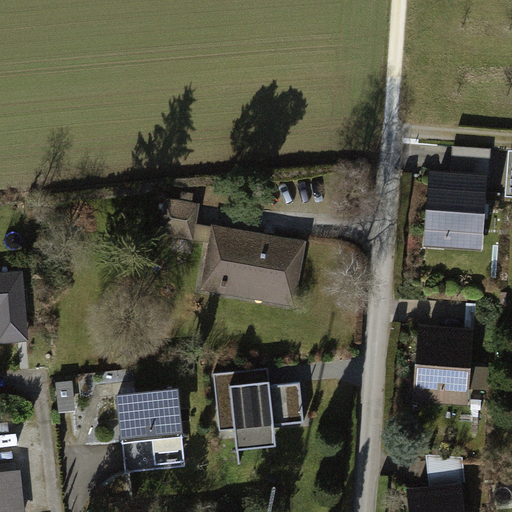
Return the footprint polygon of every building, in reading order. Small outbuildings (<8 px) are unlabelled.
[(488,173),(431,169),(425,246),(482,250),(488,173)] [(197,293),(292,308),(302,245),(196,228),(201,199),(180,196),(179,201),(160,198),(153,238),(205,246),(197,293)] [(0,345),(26,344),(23,277),(0,278),(0,345)] [(474,325),(418,321),(412,401),(466,405),(467,391),(489,392),(491,366),(471,364),(474,325)] [(296,370),(214,375),(217,429),(300,424),(296,370)] [(178,390),(117,395),(122,459),(183,454),(178,390)] [(0,511),(21,511),(17,470),(0,471),(0,511)] [(466,511),(463,481),(410,487),(412,511),(466,511)]
